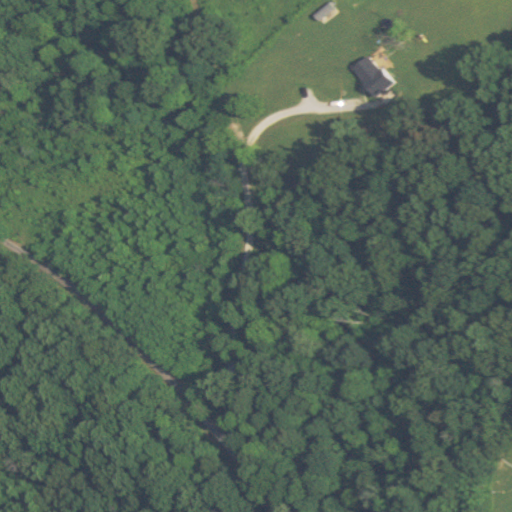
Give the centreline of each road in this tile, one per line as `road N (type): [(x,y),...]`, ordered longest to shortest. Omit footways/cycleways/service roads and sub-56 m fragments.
road 1 (residential): [(204,413),(246,203),(183,0)]
road 2 (residential): [(273,511),(189,396),(81,296),(0,238)]
